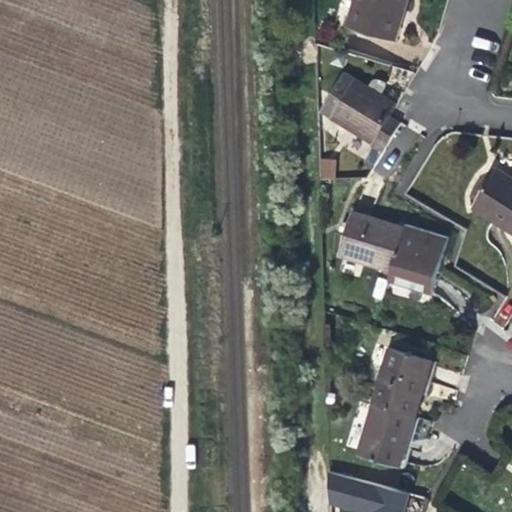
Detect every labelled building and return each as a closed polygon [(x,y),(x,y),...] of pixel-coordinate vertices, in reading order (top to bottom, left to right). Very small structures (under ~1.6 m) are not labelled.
[(401,18),(406,0),(356,0),(348,26),(394,41),(401,18)] [(401,123),(389,116),(395,105),(371,91),(353,80),(331,116),(385,149),(401,123)] [(320,158),(319,179),(334,180),(335,159),(320,158)] [(511,231),(511,180),(502,174),(495,170),(472,207),(511,231)] [(392,270),(404,229),(388,224),(351,213),(348,223),(342,222),(340,230),(345,232),(338,254),(392,270)] [(440,267),(449,238),(405,224),(404,229),(392,270),(388,282),(431,296),(440,267)] [(422,393),(431,361),(390,348),(373,404),(415,417),(422,393)] [(410,433),(415,417),(373,404),(358,455),(399,468),(410,433)]
